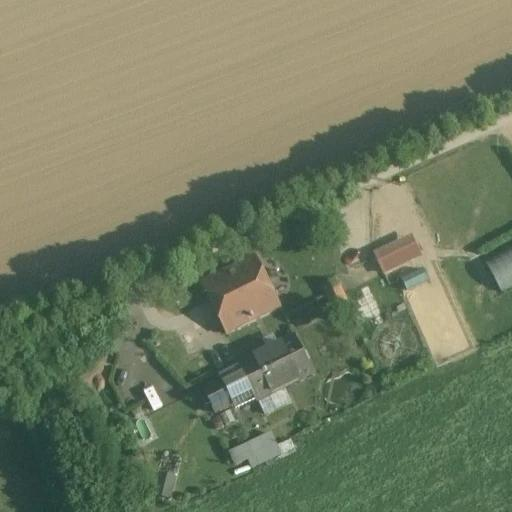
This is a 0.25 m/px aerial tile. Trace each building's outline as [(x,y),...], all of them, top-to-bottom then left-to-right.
[(292,240),(200,284),(226,335),(316,292),(292,240)] [(410,240),(375,256),(385,275),(419,259),(410,240)] [(504,292),(511,287),(511,248),(487,262),(504,292)] [(335,281),(322,288),(331,305),(344,299),(335,281)] [(292,337),(239,363),(243,372),(255,396),(258,402),(312,375),(292,337)] [(255,396),(243,372),(202,391),(214,416),(255,396)] [(295,452),(292,442),(280,447),(275,433),(237,447),(242,463),(249,460),(252,468),(295,452)]
